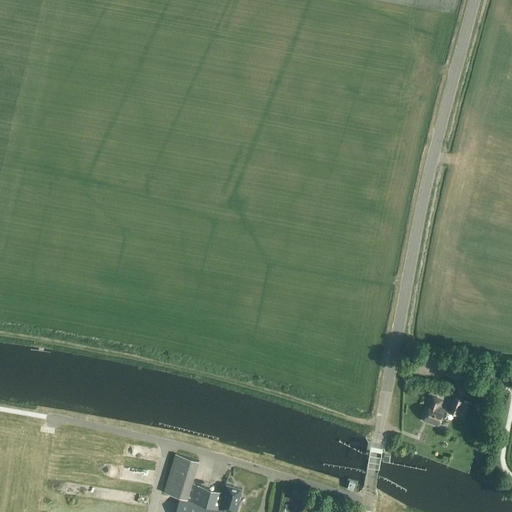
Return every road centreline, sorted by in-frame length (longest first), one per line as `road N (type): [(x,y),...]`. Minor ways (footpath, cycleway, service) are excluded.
road 1 (track): [(0,333),(227,379),(380,425)]
road 2 (unclassified): [(391,367),(434,148),(474,0)]
road 3 (unclassified): [(367,501),(51,417)]
